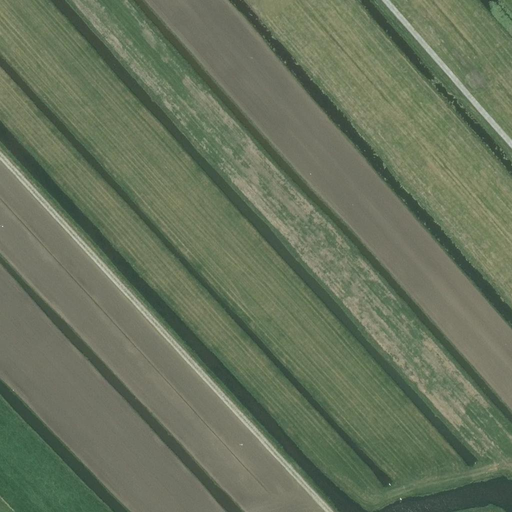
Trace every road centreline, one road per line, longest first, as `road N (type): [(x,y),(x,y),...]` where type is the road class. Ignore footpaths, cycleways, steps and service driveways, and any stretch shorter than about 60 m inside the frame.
road 1 (track): [(0,154),(329,511)]
road 2 (track): [(383,0),(511,145)]
